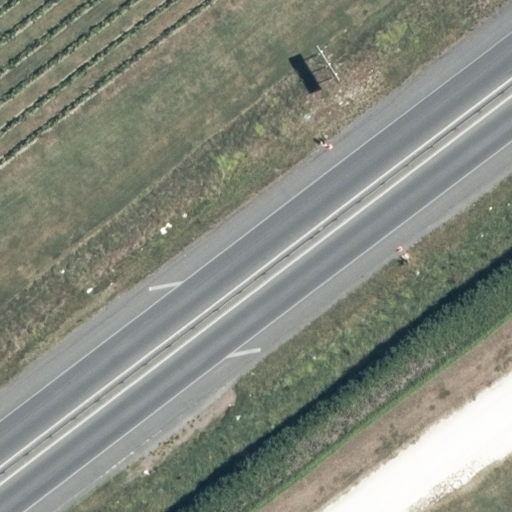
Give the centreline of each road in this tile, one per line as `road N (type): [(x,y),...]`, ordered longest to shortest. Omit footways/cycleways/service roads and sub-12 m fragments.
road 1 (trunk): [(511,110),(0,505)]
road 2 (trunk): [(0,444),(511,55)]
